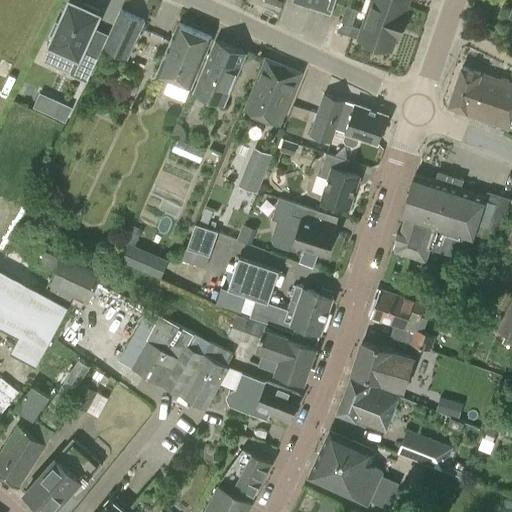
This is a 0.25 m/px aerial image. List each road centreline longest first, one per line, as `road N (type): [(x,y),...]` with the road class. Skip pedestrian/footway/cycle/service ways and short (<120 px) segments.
road 1 (tertiary): [(417,111),(353,307),(266,511)]
road 2 (residential): [(189,0),(417,111)]
road 3 (unknown): [(90,511),(157,437),(162,419),(108,362)]
